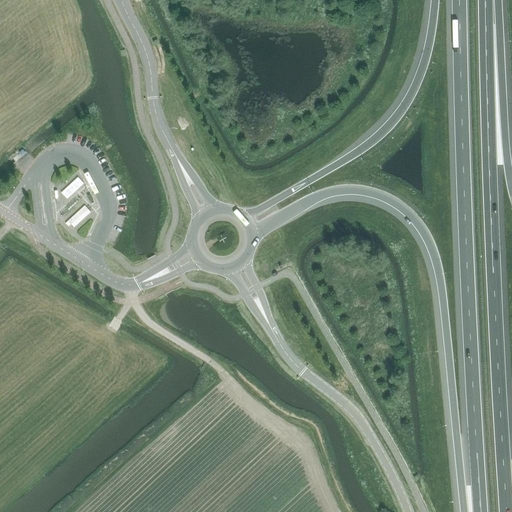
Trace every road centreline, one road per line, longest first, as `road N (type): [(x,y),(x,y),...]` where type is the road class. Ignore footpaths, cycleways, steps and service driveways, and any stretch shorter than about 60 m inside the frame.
road 1 (motorway): [(506,511),(484,0)]
road 2 (motorway): [(460,0),(480,511)]
road 3 (motorway): [(254,238),(314,198),(343,189),(393,201),(418,223),(442,291),(464,511)]
road 4 (motorway): [(435,0),(422,71),(395,119),(245,220)]
road 5 (tertiary): [(407,511),(358,417),(294,363),(237,269)]
road 6 (tertiary): [(206,216),(161,129),(144,47),(120,0)]
road 7 (tertiary): [(197,258),(121,285),(0,211)]
road 8 (motorway): [(511,186),(488,0)]
